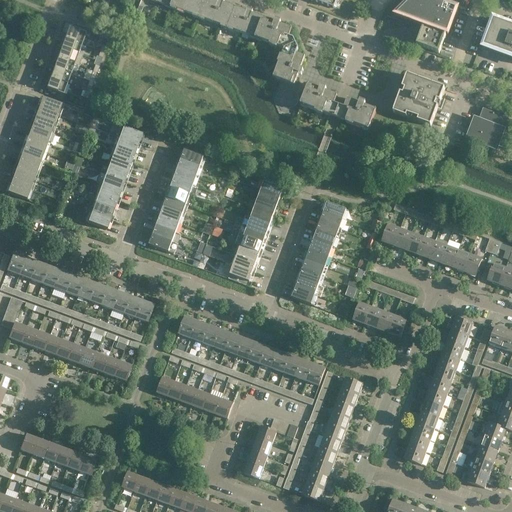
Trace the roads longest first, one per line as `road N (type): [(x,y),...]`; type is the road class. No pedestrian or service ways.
road 1 (residential): [(298,511),(215,480),(239,418)]
road 2 (residential): [(264,313),(122,262)]
road 3 (residential): [(389,380),(281,338),(264,313)]
road 4 (residential): [(361,466),(487,511)]
road 5 (residential): [(0,452),(8,455),(38,380),(0,364)]
road 6 (residential): [(122,262),(16,224),(0,232)]
road 7 (residential): [(264,313),(307,194)]
road 8 (residential): [(122,262),(164,149)]
